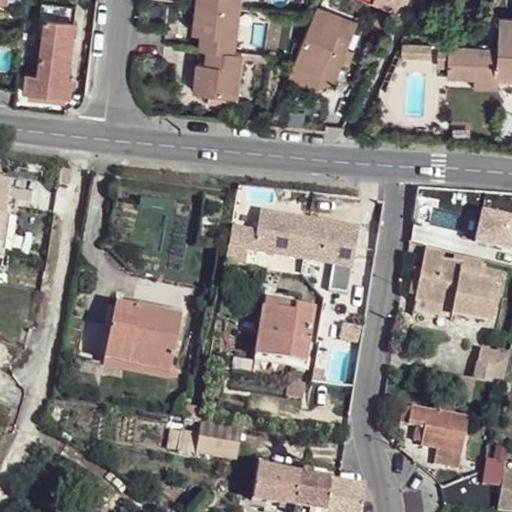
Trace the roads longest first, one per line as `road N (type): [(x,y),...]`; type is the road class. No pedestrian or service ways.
road 1 (unknown): [(102,134),(8,511)]
road 2 (residential): [(402,166),(361,428),(390,511)]
road 3 (tertiary): [(102,134),(402,166)]
road 4 (unclassified): [(121,0),(102,134)]
